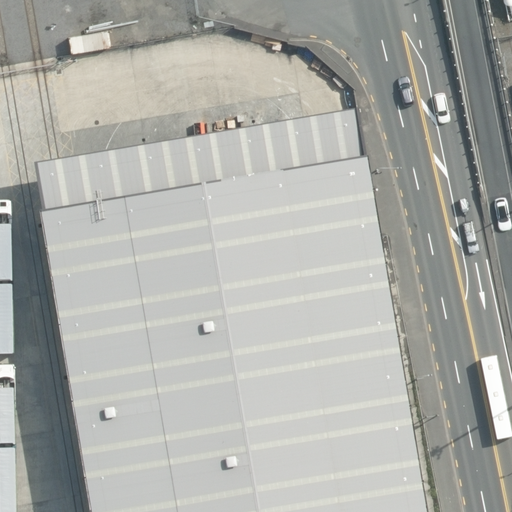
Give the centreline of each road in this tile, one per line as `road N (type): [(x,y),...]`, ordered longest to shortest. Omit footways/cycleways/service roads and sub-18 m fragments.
road 1 (primary): [(489,511),(373,0)]
road 2 (primary): [(423,0),(511,392)]
road 3 (motorway): [(460,0),(511,312)]
